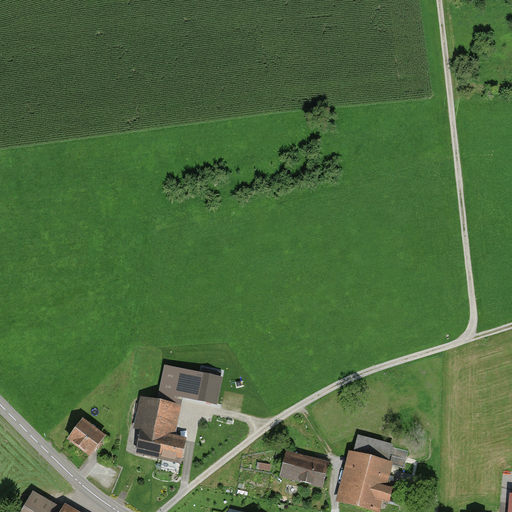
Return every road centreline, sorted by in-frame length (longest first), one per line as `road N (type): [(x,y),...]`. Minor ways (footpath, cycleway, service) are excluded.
road 1 (track): [(163,511),(301,404),(356,376),(511,326)]
road 2 (track): [(468,340),(473,298),(441,0)]
road 3 (track): [(184,493),(197,409),(268,427)]
road 4 (tertiary): [(118,511),(0,407)]
road 5 (track): [(137,396),(128,425),(135,477),(114,509)]
